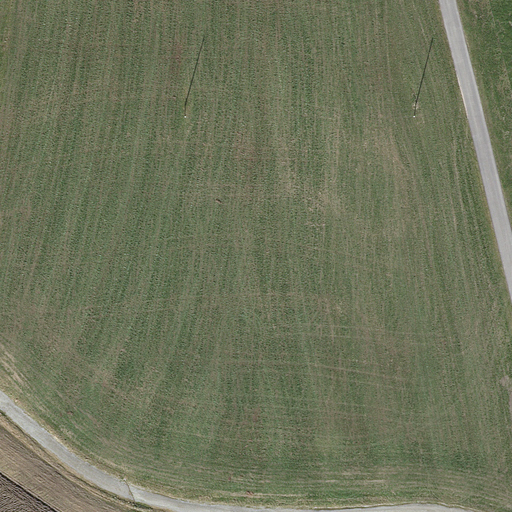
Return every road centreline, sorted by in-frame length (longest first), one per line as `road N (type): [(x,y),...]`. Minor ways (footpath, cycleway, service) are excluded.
road 1 (tertiary): [(511,255),(449,0)]
road 2 (track): [(185,511),(97,484),(0,401)]
